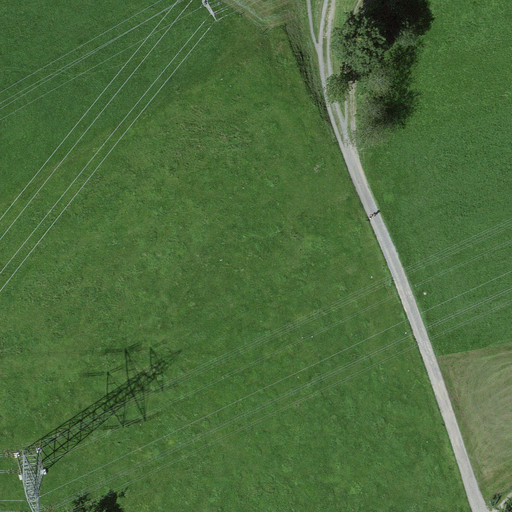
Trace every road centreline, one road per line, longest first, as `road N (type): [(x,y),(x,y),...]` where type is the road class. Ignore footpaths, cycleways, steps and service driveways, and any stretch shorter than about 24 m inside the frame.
road 1 (track): [(324,46),(331,106),(404,291),(476,511)]
road 2 (track): [(366,0),(347,51),(349,155)]
